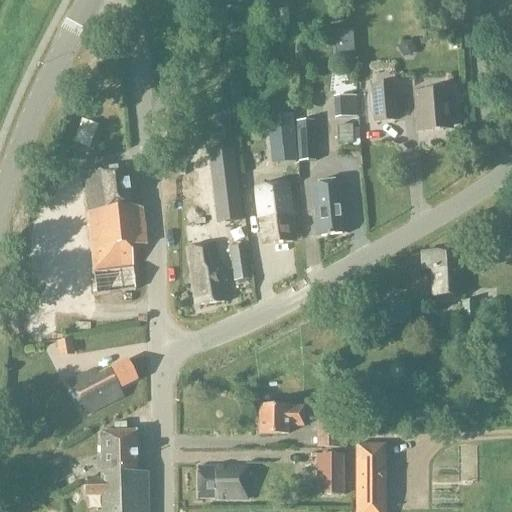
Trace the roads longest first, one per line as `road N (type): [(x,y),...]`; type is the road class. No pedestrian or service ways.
road 1 (unclassified): [(159,357),(261,313),(511,169)]
road 2 (unclassified): [(159,357),(144,124)]
road 3 (tertiary): [(0,204),(90,0)]
road 4 (unclassified): [(160,511),(159,357)]
road 5 (unclassified): [(144,124),(134,36),(99,0)]
road 6 (unclassified): [(188,0),(160,108),(144,124)]
